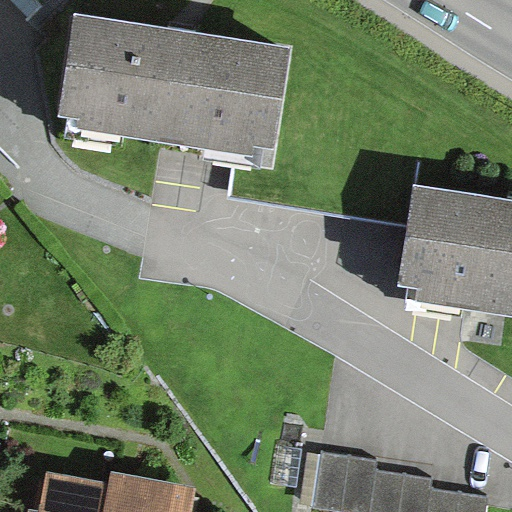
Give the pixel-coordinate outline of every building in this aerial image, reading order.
[(289,53),(70,19),(55,116),(273,151),(289,53)] [(511,203),(411,192),(399,295),(511,308),(511,203)] [(320,452),(312,508),(343,511),(486,511),(489,497),(432,489),(433,479),(377,471),(378,460),(320,452)] [(114,463),(111,479),(103,511),(181,511),(189,479),(114,463)] [(103,511),(111,479),(53,467),(46,500),(34,498),(31,511),(103,511)]
